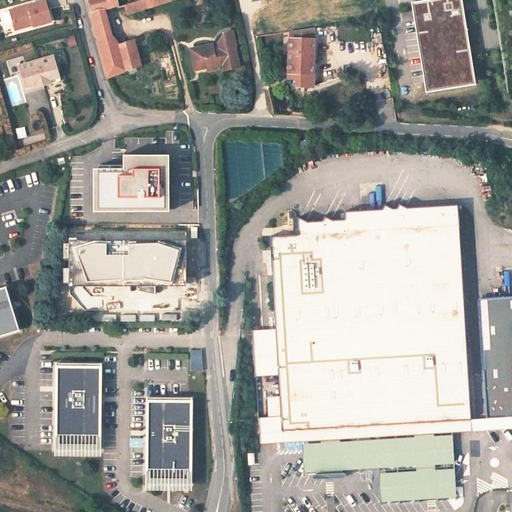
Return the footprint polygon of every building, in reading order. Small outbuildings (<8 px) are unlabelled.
[(44,0),(43,0),(9,10),(15,29),(33,24),(33,26),(51,21),(44,0)] [(109,12),(106,0),(95,0),(88,2),(90,18),(103,14),(109,12)] [(106,0),(109,12),(119,9),(116,0),(106,0)] [(148,0),(146,1),(148,12),(166,6),(164,0),(148,0)] [(462,0),(416,0),(412,1),(426,91),(476,83),(462,0)] [(511,0),(493,0),(511,105),(511,0)] [(126,7),(129,18),(148,12),(146,1),(126,7)] [(139,71),(133,46),(117,50),(107,33),(103,14),(90,18),(104,81),(139,71)] [(201,61),(196,61),(200,75),(219,70),(218,67),(224,66),(226,74),(242,70),(233,32),(226,34),(219,44),(220,51),(215,53),(212,44),(197,48),(201,61)] [(289,41),(286,78),(313,78),(315,42),(289,41)] [(195,76),(200,75),(196,61),(201,61),(197,48),(189,50),(195,76)] [(54,55),(19,66),(27,91),(61,80),(54,55)] [(115,138),(118,157),(139,149),(192,141),(190,134),(190,132),(186,128),(183,126),(177,124),(136,130),(115,138)] [(71,154),(77,169),(118,157),(115,138),(71,154)] [(179,210),(179,154),(125,154),(126,167),(96,168),(96,183),(102,183),(103,201),(108,201),(108,211),(179,210)] [(283,439),(283,428),(467,416),(454,204),(344,211),(345,220),(305,222),(306,233),(271,235),(276,327),(257,329),(260,373),(279,371),(282,415),(260,416),(261,440),(283,439)] [(118,239),(118,262),(147,261),(167,267),(177,246),(151,239),(118,239)] [(7,286),(0,288),(0,335),(20,330),(7,286)] [(511,294),(477,297),(484,415),(511,413),(511,294)] [(102,362),(57,363),(57,424),(102,423),(102,362)] [(193,396),(148,396),(148,457),(193,457),(193,396)] [(511,413),(484,415),(467,416),(283,428),(283,439),(468,427),(511,424),(511,413)] [(450,433),(302,441),(303,455),(304,468),(415,462),(415,468),(379,469),(380,499),(454,494),(453,466),(433,467),(433,461),(452,460),(451,446),(450,433)]
